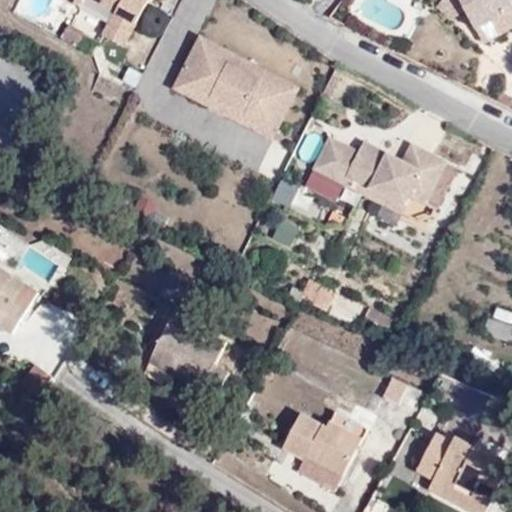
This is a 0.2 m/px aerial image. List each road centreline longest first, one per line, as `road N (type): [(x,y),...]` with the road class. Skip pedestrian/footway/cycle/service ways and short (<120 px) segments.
road 1 (residential): [(65,376),(261,511)]
road 2 (unclassified): [(305,24),(511,140)]
